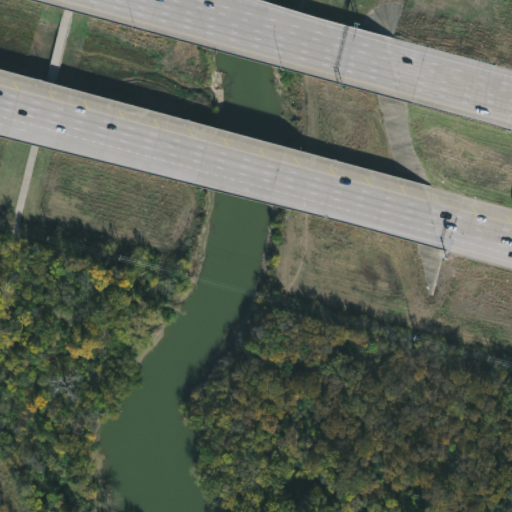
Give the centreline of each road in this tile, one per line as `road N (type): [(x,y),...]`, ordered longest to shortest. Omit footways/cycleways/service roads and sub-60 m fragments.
road 1 (motorway): [(0,110),(408,216)]
road 2 (motorway): [(388,68),(134,0)]
road 3 (motorway): [(388,68),(212,0)]
road 4 (motorway): [(511,98),(388,68)]
